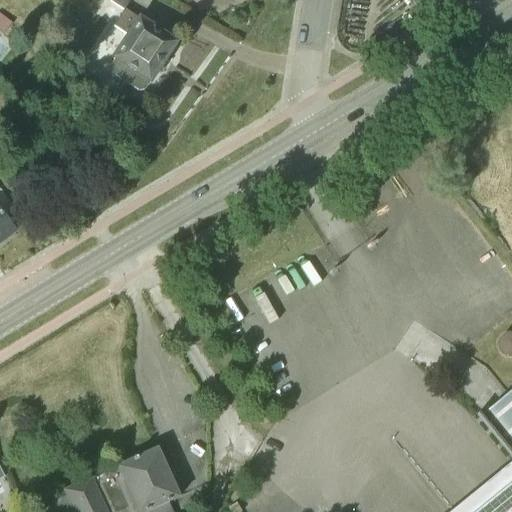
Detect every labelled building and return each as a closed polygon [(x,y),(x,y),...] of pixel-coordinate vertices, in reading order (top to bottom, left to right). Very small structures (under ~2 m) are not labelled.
[(129,86),(139,92),(144,91),(149,83),(150,84),(176,44),(124,10),(113,27),(128,37),(113,60),(109,67),(111,73),(129,86)] [(0,31),(4,35),(13,24),(0,13),(0,31)] [(0,241),(13,232),(14,233),(15,232),(0,212),(0,241)] [(511,325),(501,329),(510,358),(511,357),(511,325)] [(511,511),(511,391),(482,417),(479,414),(477,415),(511,457),(511,484),(477,511),(511,511)] [(157,450),(65,492),(74,511),(148,511),(179,499),(157,450)] [(231,511),(241,511),(236,502),(228,507),(231,511)]
